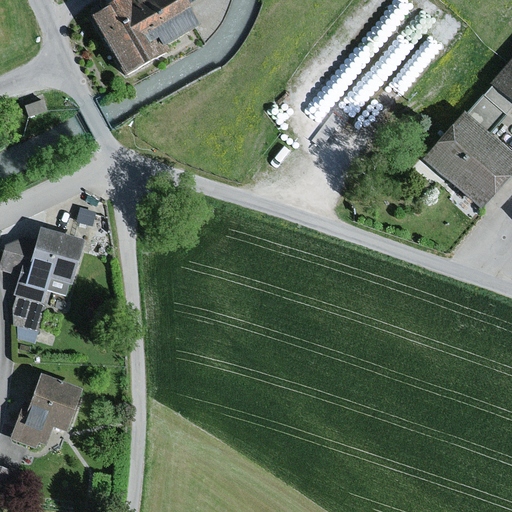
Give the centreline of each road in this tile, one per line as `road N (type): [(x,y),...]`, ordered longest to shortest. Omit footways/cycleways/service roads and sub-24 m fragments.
road 1 (unclassified): [(121,159),(511,288)]
road 2 (unclassified): [(133,511),(140,412),(121,159)]
road 3 (residential): [(121,159),(0,217)]
